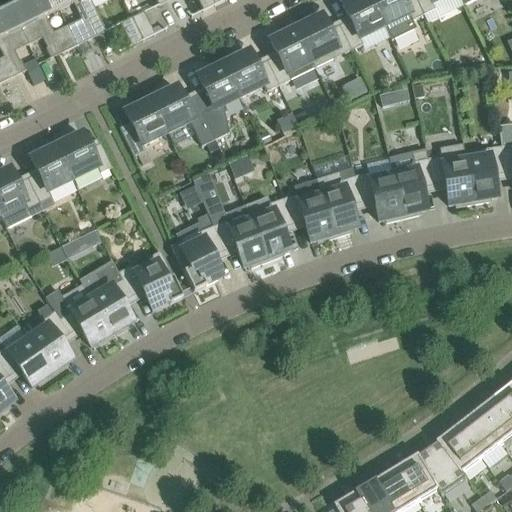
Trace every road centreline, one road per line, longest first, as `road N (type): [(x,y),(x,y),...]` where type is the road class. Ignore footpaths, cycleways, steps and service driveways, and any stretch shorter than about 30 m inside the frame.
road 1 (residential): [(0,454),(105,377),(265,294),(353,262),(511,228)]
road 2 (residential): [(269,0),(114,75),(0,142)]
